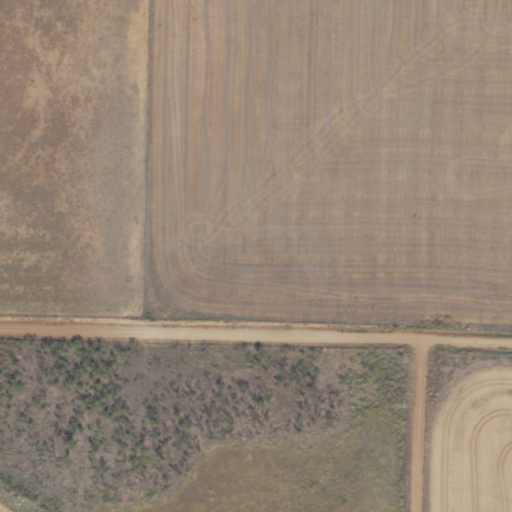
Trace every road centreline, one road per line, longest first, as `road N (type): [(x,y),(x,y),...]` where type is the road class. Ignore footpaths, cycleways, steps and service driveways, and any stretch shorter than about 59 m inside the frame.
road 1 (residential): [(511,337),(0,324)]
road 2 (residential): [(418,511),(422,334)]
